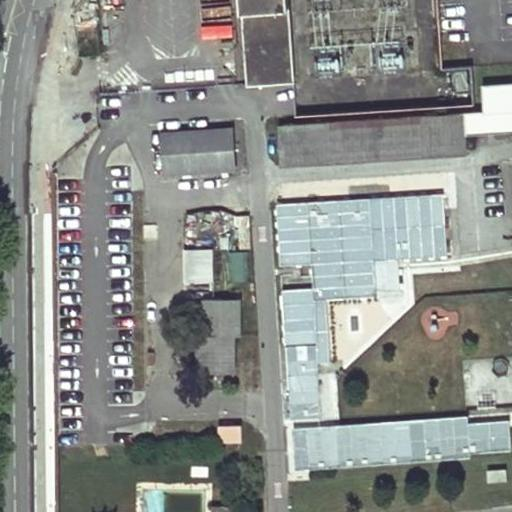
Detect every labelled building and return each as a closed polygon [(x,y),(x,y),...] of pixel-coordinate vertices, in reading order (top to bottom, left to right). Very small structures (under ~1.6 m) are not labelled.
[(241,0),(247,83),(293,81),(287,0),(241,0)] [(343,47),(343,67),(368,66),(367,46),(343,47)] [(483,111),(464,112),(465,130),(511,126),(511,82),(482,85),(483,111)] [(462,112),(278,123),(280,160),(465,148),(462,112)] [(230,127),(158,131),(161,173),(233,169),(230,127)] [(446,191),(276,202),(280,265),(312,263),(313,286),(283,288),(286,344),(317,342),(318,360),(288,362),(292,418),(322,416),(319,364),(330,363),(326,298),(377,295),(376,289),(402,288),(400,259),(450,256),(446,191)] [(240,243),(251,243),(250,216),(239,216),(240,243)] [(213,251),(184,251),(185,300),(214,299),(213,251)] [(244,281),(245,252),(223,251),(223,280),(244,281)] [(201,336),(200,373),(236,373),(237,337),(243,337),(243,299),(214,299),(209,299),(208,336),(201,336)] [(466,416),(292,428),(295,472),(471,459),(471,450),(511,446),(511,428),(511,425),(471,428),(466,416)] [(242,428),(219,428),(219,444),(242,444),(242,428)] [(506,466),(487,468),(488,479),(506,477),(506,466)] [(211,502),(210,511),(232,511),(233,503),(211,502)]
